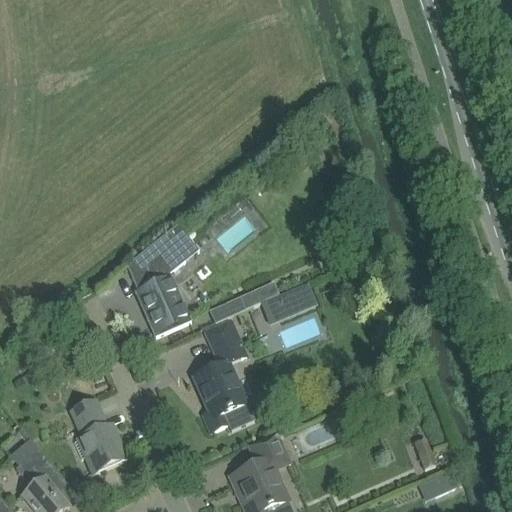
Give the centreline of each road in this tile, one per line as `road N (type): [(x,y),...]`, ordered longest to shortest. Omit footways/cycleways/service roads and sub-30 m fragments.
road 1 (secondary): [(511,244),(432,0)]
road 2 (unclassified): [(157,484),(95,338)]
